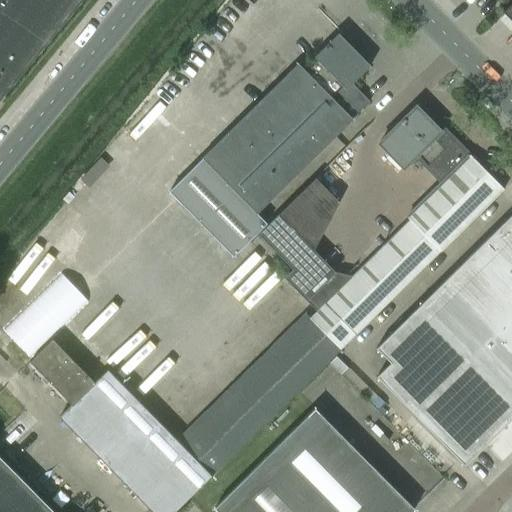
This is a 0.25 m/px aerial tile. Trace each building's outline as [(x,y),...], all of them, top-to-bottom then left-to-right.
[(0,0),(0,99),(82,0),(0,0)] [(511,2),(502,12),(511,22),(511,2)] [(203,157),(168,192),(232,257),(267,223),(257,212),(350,120),(359,111),(369,101),(352,83),(370,66),(338,33),(314,57),(317,60),(305,72),(297,64),(203,157)] [(415,156),(442,183),(469,156),(441,127),(439,130),(416,107),(378,143),(403,168),(415,156)] [(469,156),(442,183),(406,218),(408,221),(350,278),(324,304),(316,312),(348,345),(504,192),(469,156)] [(511,213),(375,348),(390,363),(376,377),(463,466),(511,417),(511,213)] [(316,312),(314,314),(308,320),(295,333),(329,364),(348,345),(316,312)] [(176,439),(212,476),(329,364),(295,333),(308,320),(303,315),(176,439)] [(151,511),(174,511),(212,476),(176,439),(107,369),(94,382),(52,340),(29,362),(71,405),(59,417),(151,511)] [(213,508),(216,511),(411,511),(414,509),(314,408),(213,508)] [(17,434),(0,450),(0,452),(8,460),(25,442),(17,434)] [(53,511),(0,458),(0,511),(53,511)]
